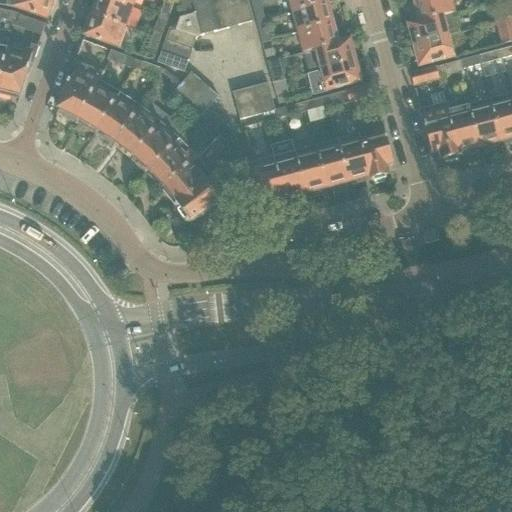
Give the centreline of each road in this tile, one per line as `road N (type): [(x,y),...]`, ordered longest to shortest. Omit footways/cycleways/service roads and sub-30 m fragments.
road 1 (residential): [(429,215),(242,267),(161,275),(147,271),(89,210),(16,166)]
road 2 (secondary): [(123,381),(511,293)]
road 3 (secondary): [(511,270),(405,291),(155,318)]
road 4 (residential): [(429,215),(371,0)]
road 5 (primary): [(42,511),(77,474),(95,434),(103,375),(92,333)]
road 6 (residential): [(75,0),(16,166)]
road 7 (primary): [(107,316),(74,267),(0,217)]
road 8 (primary): [(69,511),(103,463),(123,381)]
road 9 (primary): [(92,333),(53,275),(0,241)]
